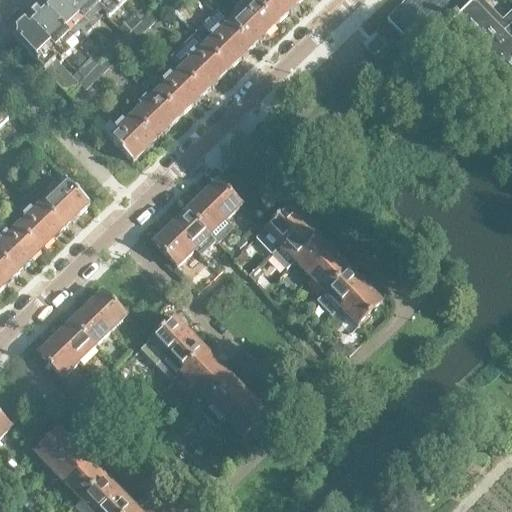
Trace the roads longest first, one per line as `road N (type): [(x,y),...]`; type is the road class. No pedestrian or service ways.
road 1 (residential): [(296,419),(405,315),(399,290),(233,118)]
road 2 (residential): [(296,419),(115,231)]
road 3 (residential): [(167,511),(1,340)]
road 4 (residential): [(233,118),(355,0)]
road 5 (residential): [(115,231),(233,118)]
road 6 (residential): [(1,340),(115,231)]
road 7 (residential): [(296,419),(203,511)]
